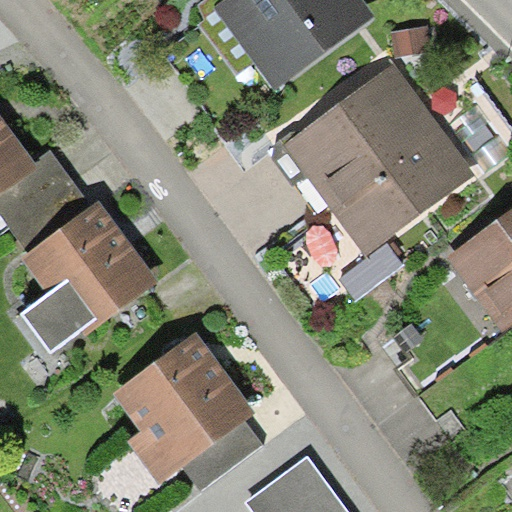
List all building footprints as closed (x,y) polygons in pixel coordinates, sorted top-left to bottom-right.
[(238,74),(253,61),(214,7),(222,0),(205,0),(200,4),(205,19),(199,24),(238,74)] [(274,89),(375,15),(363,0),(222,0),(214,7),(253,61),(274,89)] [(428,25),(391,31),(395,56),(432,50),(428,25)] [(387,240),(477,175),(395,64),(284,145),(367,259),(389,243),(387,240)] [(0,193),(38,166),(35,162),(0,113),(0,193)] [(93,205),(52,150),(35,162),(38,166),(0,193),(0,214),(28,252),(93,205)] [(82,328),(88,336),(160,282),(99,200),(93,205),(28,252),(22,257),(49,293),(22,312),(51,351),(82,328)] [(511,324),(511,210),(448,257),(502,332),(511,324)] [(405,265),(389,243),(367,259),(339,279),(356,301),(405,265)] [(127,441),(159,484),(183,466),(245,420),(256,412),(196,331),(112,393),(141,431),(127,441)] [(263,444),(245,420),(183,466),(200,490),(263,444)] [(349,511),(309,458),(245,505),(250,511),(349,511)]
